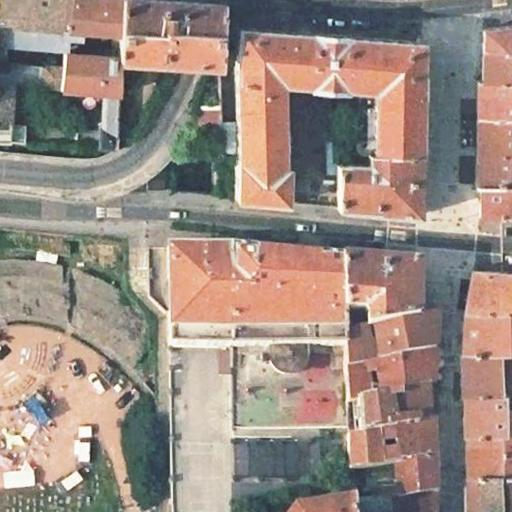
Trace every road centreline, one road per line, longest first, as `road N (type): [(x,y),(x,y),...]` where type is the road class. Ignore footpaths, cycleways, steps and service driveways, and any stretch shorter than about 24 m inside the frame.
road 1 (residential): [(0,204),(511,245)]
road 2 (tertiary): [(199,511),(191,0)]
road 3 (residential): [(272,2),(221,25),(137,154),(98,173),(0,168)]
road 4 (residential): [(509,0),(407,11),(272,2)]
